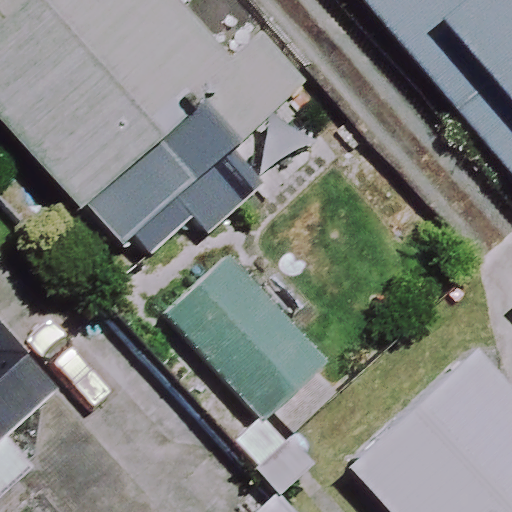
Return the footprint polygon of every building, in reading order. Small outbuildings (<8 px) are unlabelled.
[(189,0),(0,0),(0,137),(103,259),(123,242),(151,275),(241,199),(208,159),(301,81),(259,30),(219,64),(175,12),(189,0)] [(511,0),(348,0),(511,192),(511,0)] [(511,235),(472,270),(511,314),(511,235)] [(233,257),(157,317),(231,411),(307,351),(233,257)] [(0,435),(48,390),(0,339),(0,435)] [(511,511),(511,410),(462,358),(338,476),(372,511),(511,511)]
